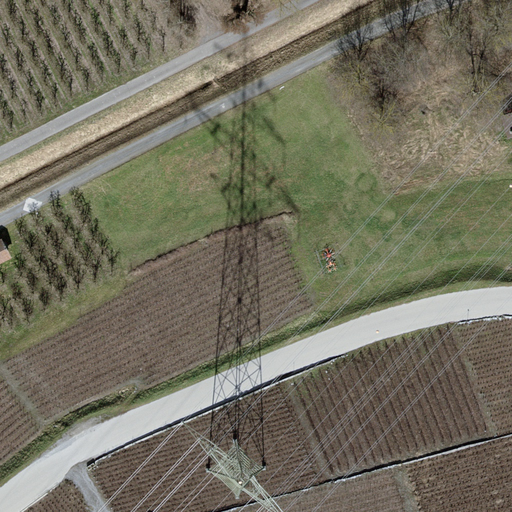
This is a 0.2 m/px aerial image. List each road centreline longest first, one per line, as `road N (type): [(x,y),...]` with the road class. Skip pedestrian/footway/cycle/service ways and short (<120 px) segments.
road 1 (unclassified): [(0,506),(86,445),(257,371),(399,319),(511,300)]
road 2 (track): [(452,0),(318,57),(0,218)]
road 3 (track): [(0,154),(307,0)]
